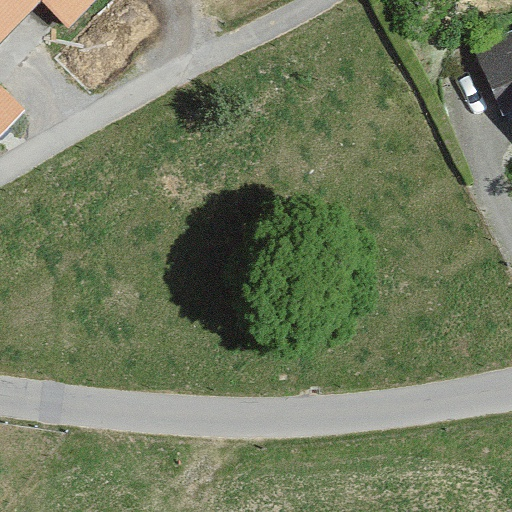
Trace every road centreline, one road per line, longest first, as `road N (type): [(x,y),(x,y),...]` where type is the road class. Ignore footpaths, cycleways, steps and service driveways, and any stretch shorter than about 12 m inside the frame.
road 1 (unclassified): [(511,391),(427,410),(266,426),(0,390)]
road 2 (residential): [(323,0),(0,171)]
